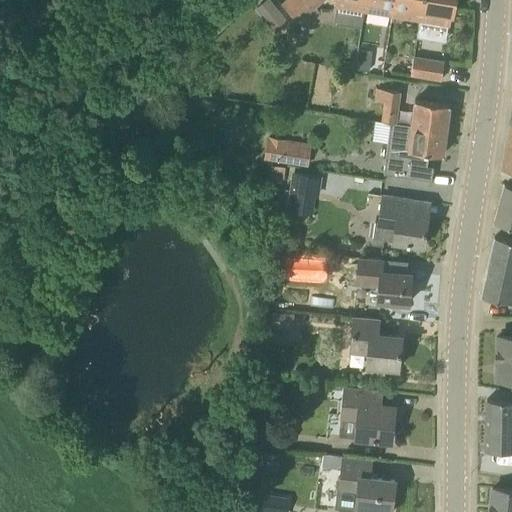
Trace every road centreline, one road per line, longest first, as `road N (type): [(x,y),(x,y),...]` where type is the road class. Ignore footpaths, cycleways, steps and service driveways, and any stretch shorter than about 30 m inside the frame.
road 1 (tertiary): [(456,511),(459,315),(493,80),(496,0)]
road 2 (track): [(114,123),(244,0)]
road 3 (track): [(0,234),(114,123)]
